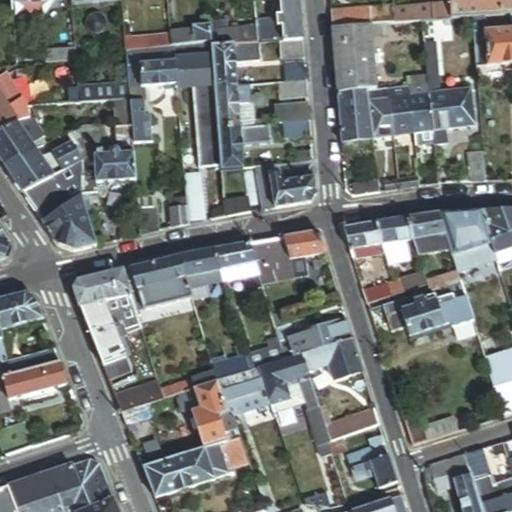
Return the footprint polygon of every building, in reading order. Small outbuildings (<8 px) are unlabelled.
[(303,42),(299,0),(279,0),(281,18),(276,18),(276,30),(262,31),(261,26),(256,26),(257,46),(279,44),(303,42)] [(510,16),(511,16),(511,0),(449,0),(449,6),(431,7),(432,23),(510,16)] [(431,5),(393,8),(394,16),(399,16),(400,25),(432,23),(431,7),(431,5)] [(393,8),(362,11),(362,19),(394,16),(393,8)] [(363,28),(362,19),(362,11),(331,13),(332,30),(363,28)] [(380,27),(400,25),(399,16),(394,16),(362,19),(363,28),(380,27)] [(473,33),(476,69),(511,65),(511,16),(510,16),(511,30),(473,33)] [(256,26),(255,22),(249,23),(250,30),(210,33),(211,43),(212,49),(234,48),(257,46),(256,26)] [(166,49),(171,48),(170,33),(170,27),(163,37),(124,41),(125,54),(166,49)] [(382,38),(380,27),(363,28),(332,30),(337,97),(369,93),(377,93),(372,38),(382,38)] [(211,43),(210,33),(210,29),(205,30),(170,33),(171,48),(175,48),(201,44),(211,43)] [(470,92),(440,96),(434,39),(423,40),(428,87),(430,99),(434,134),(435,145),(435,147),(446,146),(445,132),(473,129),(470,92)] [(303,42),(279,44),(281,64),(305,62),(303,42)] [(201,52),(201,44),(175,48),(176,63),(198,61),(197,52),(201,52)] [(176,63),(175,48),(171,48),(166,49),(166,56),(167,67),(177,66),(176,63)] [(237,88),(234,48),(212,49),(215,90),(237,88)] [(44,65),(73,63),(72,51),(43,53),(44,65)] [(167,67),(166,56),(137,59),(138,69),(167,67)] [(209,60),(198,61),(176,63),(177,66),(178,87),(178,90),(211,87),(209,60)] [(138,69),(126,70),(128,87),(128,91),(143,90),(178,87),(177,66),(167,67),(138,69)] [(307,83),(305,67),(285,68),(286,84),(307,83)] [(126,69),(116,70),(118,88),(128,87),(126,70),(126,69)] [(307,83),(286,84),(276,85),(278,101),(308,98),(307,83)] [(128,91),(128,87),(118,88),(75,91),(76,106),(114,103),(129,101),(128,91)] [(211,87),(178,90),(179,101),(212,99),(211,87)] [(237,88),(238,107),(252,106),(251,87),(237,88)] [(408,89),(410,102),(430,99),(428,87),(408,89)] [(238,107),(237,88),(215,90),(218,131),(240,129),(238,107)] [(389,91),(390,104),(410,102),(408,89),(389,91)] [(24,90),(2,106),(14,122),(19,127),(28,120),(17,110),(29,109),(24,90)] [(143,90),(128,91),(129,101),(131,127),(133,147),(152,146),(150,120),(146,120),(143,90)] [(389,91),(377,93),(369,93),(374,140),(394,138),(390,104),(389,91)] [(369,93),(337,97),(341,144),(374,140),(369,93)] [(434,134),(430,99),(410,102),(413,136),(434,134)] [(131,127),(129,101),(114,103),(117,128),(131,127)] [(413,136),(410,102),(390,104),(394,138),(413,136)] [(2,106),(0,103),(0,131),(14,122),(2,106)] [(59,117),(58,107),(29,109),(17,110),(28,120),(59,117)] [(310,124),(309,111),(272,114),(273,127),(283,126),(310,124)] [(14,122),(0,131),(0,163),(3,168),(34,148),(19,127),(14,122)] [(311,139),(310,124),(283,126),(284,141),(311,139)] [(133,147),(131,127),(117,128),(119,154),(133,153),(133,147)] [(270,127),(240,129),(218,131),(221,173),(243,171),(242,147),(271,144),(270,127)] [(41,157),(34,148),(3,168),(21,195),(79,157),(114,154),(113,151),(100,129),(81,131),(63,137),(65,143),(71,141),(73,146),(41,157)] [(434,134),(413,136),(415,147),(435,145),(434,134)] [(114,154),(79,157),(81,201),(87,218),(91,217),(85,199),(97,197),(96,187),(135,183),(133,153),(119,154),(114,154)] [(313,165),(312,153),(299,155),(300,166),(313,165)] [(485,184),(483,155),(467,156),(468,185),(485,184)] [(81,201),(79,157),(21,195),(42,226),(81,201)] [(313,165),(300,166),(276,168),(277,174),(259,177),(265,214),(310,206),(316,199),(313,165)] [(222,184),(221,175),(214,176),(214,185),(222,184)] [(189,227),(203,225),(199,176),(185,178),(187,199),(189,227)] [(439,186),(438,176),(427,178),(428,188),(439,186)] [(412,181),(398,183),(399,193),(413,191),(412,181)] [(399,193),(398,183),(384,185),(385,195),(399,193)] [(225,221),(224,208),(223,195),(212,196),(214,223),(225,221)] [(140,238),(159,234),(156,199),(142,200),(137,201),(140,238)] [(174,230),(189,227),(187,199),(171,201),(174,230)] [(72,256),(97,249),(87,218),(81,201),(42,226),(58,249),(72,256)] [(236,206),(224,208),(225,221),(239,219),(236,206)] [(503,285),(511,281),(511,212),(480,214),(494,257),(503,285)] [(494,257),(480,214),(440,216),(447,238),(452,253),(453,259),(494,257)] [(447,238),(440,216),(408,221),(415,243),(447,238)] [(415,243),(408,221),(376,226),(383,249),(415,243)] [(383,249),(376,226),(344,231),(351,254),(383,249)] [(10,248),(0,233),(0,263),(5,262),(10,248)] [(319,234),(248,245),(255,267),(258,277),(272,275),(270,266),(291,262),(326,256),(319,234)] [(447,238),(415,243),(417,252),(419,259),(452,253),(447,238)] [(415,243),(383,249),(386,258),(390,271),(411,266),(408,253),(417,252),(415,243)] [(255,267),(248,245),(214,252),(221,274),(255,267)] [(351,254),(354,263),(386,258),(383,249),(351,254)] [(221,274),(214,252),(179,258),(185,280),(221,274)] [(185,280),(179,258),(130,270),(139,297),(143,312),(143,313),(192,301),(189,291),(185,280)] [(259,278),(262,288),(295,282),(291,262),(270,266),(272,275),(258,277),(259,278)] [(258,277),(255,267),(221,274),(224,285),(253,279),(259,278),(258,277)] [(139,297),(130,270),(123,271),(131,299),(139,297)] [(131,299),(123,271),(78,283),(73,290),(78,310),(79,310),(108,303),(116,301),(122,318),(126,317),(130,328),(139,325),(136,313),(131,299)] [(224,285),(221,274),(185,280),(189,291),(224,285)] [(428,289),(424,274),(394,283),(399,298),(428,289)] [(450,288),(462,285),(459,274),(447,278),(450,288)] [(258,293),(263,293),(262,288),(259,278),(253,279),(258,293)] [(399,298),(394,283),(363,292),(368,307),(399,298)] [(452,333),(474,327),(462,285),(450,288),(434,293),(435,299),(405,308),(407,313),(387,319),(392,335),(407,331),(410,340),(451,328),(452,333)] [(405,308),(435,299),(434,293),(384,308),(387,319),(407,313),(405,308)] [(25,296),(0,302),(0,331),(1,334),(12,331),(43,323),(34,302),(25,296)] [(139,297),(131,299),(136,313),(143,312),(139,297)] [(108,303),(79,310),(103,368),(125,359),(130,357),(123,339),(117,326),(108,303)] [(352,340),(346,322),(279,343),(280,347),(285,362),(300,357),(352,340)] [(117,326),(123,339),(126,338),(121,324),(117,326)] [(1,334),(0,331),(0,382),(13,379),(10,367),(4,346),(1,334)] [(12,331),(1,334),(4,346),(15,343),(12,331)] [(352,340),(300,357),(306,375),(328,368),(332,383),(363,373),(352,340)] [(285,362),(280,347),(247,358),(251,373),(285,362)] [(60,366),(54,351),(29,358),(30,362),(10,367),(13,379),(60,366)] [(300,357),(285,362),(251,373),(250,373),(258,396),(284,388),(298,383),(308,380),(306,375),(300,357)] [(251,373),(247,358),(213,369),(214,374),(217,384),(250,373),(251,373)] [(125,359),(103,368),(109,383),(131,374),(125,359)] [(66,389),(60,366),(13,379),(0,382),(0,407),(9,405),(9,404),(66,389)] [(258,396),(250,373),(217,384),(216,384),(223,407),(258,396)] [(216,384),(217,384),(214,374),(161,392),(164,401),(187,393),(216,384)] [(308,414),(318,411),(308,380),(298,383),(305,402),(306,406),(308,413),(308,414)] [(288,401),(270,406),(273,417),(301,408),(299,404),(305,402),(298,383),(284,388),(288,401)] [(164,401),(161,392),(158,384),(129,393),(137,410),(147,406),(164,401)] [(223,407),(216,384),(187,393),(205,451),(239,441),(232,420),(228,421),(227,420),(223,407)] [(505,421),(511,418),(511,390),(510,384),(495,388),(505,421)] [(284,388),(258,396),(261,406),(269,403),(270,406),(288,401),(284,388)] [(121,415),(137,410),(129,393),(114,398),(121,415)] [(261,406),(258,396),(223,407),(227,420),(270,406),(269,403),(261,406)] [(151,420),(147,406),(137,410),(121,415),(126,428),(151,420)] [(328,444),(324,432),(323,428),(318,411),(308,414),(323,461),(333,458),(328,444)] [(323,428),(324,432),(376,415),(375,412),(323,428)] [(308,414),(308,413),(307,413),(322,461),(323,461),(308,414)] [(380,427),(376,415),(324,432),(328,444),(356,435),(366,432),(380,427)] [(413,450),(457,436),(453,425),(426,433),(420,415),(404,421),(413,450)] [(0,447),(4,460),(34,450),(26,424),(0,433),(0,447)] [(398,485),(380,427),(366,432),(369,444),(371,449),(347,457),(355,483),(373,477),(378,491),(398,485)] [(356,435),(360,447),(369,444),(366,432),(356,435)] [(239,441),(205,451),(196,454),(157,465),(142,469),(155,501),(229,479),(228,475),(249,469),(239,441)] [(154,454),(157,465),(196,454),(193,444),(154,454)] [(490,477),(482,453),(465,459),(472,483),(490,477)] [(453,490),(459,511),(481,511),(481,510),(472,483),(465,459),(428,470),(433,484),(436,495),(453,490)] [(89,462),(9,490),(16,511),(88,511),(113,502),(99,466),(89,462)] [(433,484),(428,470),(426,470),(422,480),(424,487),(433,484)] [(490,477),(472,483),(481,510),(511,500),(511,483),(493,489),(490,477)] [(16,511),(9,490),(0,493),(0,511),(16,511)] [(406,511),(402,498),(354,511),(406,511)] [(511,511),(511,500),(481,510),(481,511),(511,511)] [(116,511),(113,502),(88,511),(116,511)] [(263,511),(260,502),(230,511),(263,511)]
